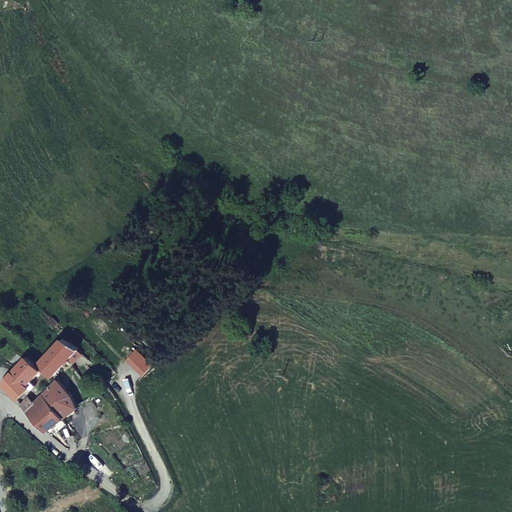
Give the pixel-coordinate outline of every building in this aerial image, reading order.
[(78,352),(63,341),(40,367),(51,378),(70,359),(78,352)] [(82,355),(78,352),(70,359),(74,363),(82,355)] [(42,371),(39,368),(28,358),(3,385),(17,400),(29,389),(27,387),(31,382),(42,371)] [(36,387),(31,382),(27,387),(29,389),(31,391),(36,387)] [(59,382),(57,384),(42,397),(63,420),(78,410),(73,399),(59,382)] [(35,404),(27,412),(37,424),(46,432),(63,420),(42,397),(35,404)] [(22,406),(27,412),(35,404),(29,399),(22,406)] [(93,407),(91,399),(83,403),(88,411),(93,407)]
